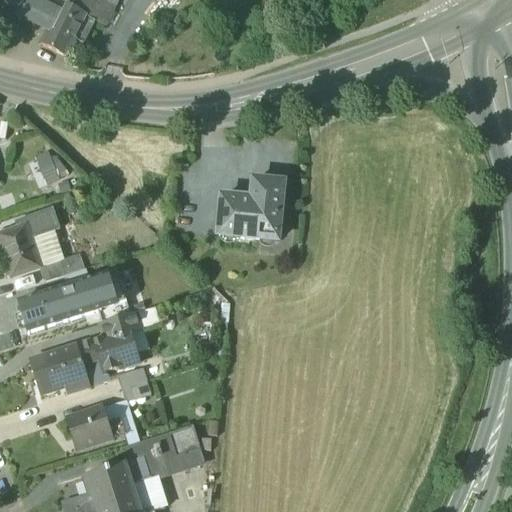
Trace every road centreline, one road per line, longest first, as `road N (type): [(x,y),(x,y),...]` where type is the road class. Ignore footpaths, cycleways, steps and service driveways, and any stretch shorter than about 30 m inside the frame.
road 1 (tertiary): [(314,97),(258,113),(165,121),(0,88)]
road 2 (tertiary): [(314,97),(402,90),(438,97),(496,128),(511,151)]
road 3 (tertiary): [(486,16),(314,97)]
road 4 (secondary): [(511,382),(472,511)]
